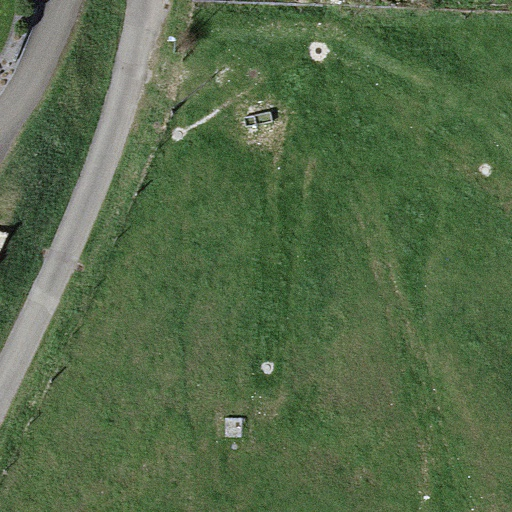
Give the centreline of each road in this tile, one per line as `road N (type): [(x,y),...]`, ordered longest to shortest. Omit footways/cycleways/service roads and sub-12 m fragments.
road 1 (track): [(142,0),(123,113),(73,257),(0,393)]
road 2 (residential): [(0,122),(18,111),(70,0)]
